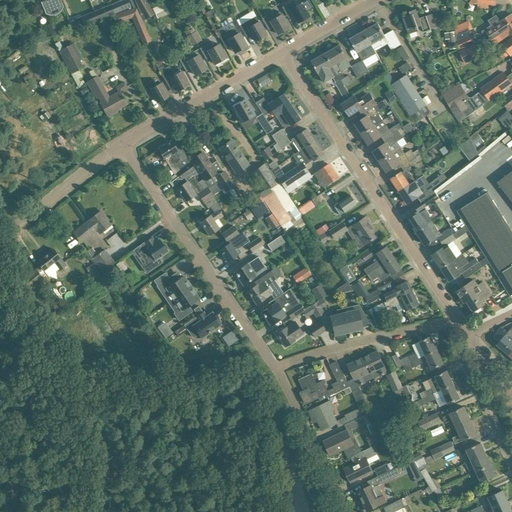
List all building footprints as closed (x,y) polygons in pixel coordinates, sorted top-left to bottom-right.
[(38,0),(39,1),(40,1),(44,10),(46,13),(63,6),(62,3),(60,0),(38,0)] [(121,0),(111,5),(115,13),(130,6),(127,0),(121,0)] [(134,0),(137,7),(143,21),(154,14),(145,0),(134,0)] [(294,7),(291,1),(282,7),(288,18),(289,18),(287,16),(292,13),(297,23),(309,16),(306,11),(311,8),(306,0),(305,0),(301,3),(301,2),(300,2),(300,3),(294,7)] [(152,8),(157,18),(169,12),(164,2),(152,8)] [(323,2),(317,6),(325,18),(330,15),(323,2)] [(111,5),(94,12),(81,17),(84,26),(115,13),(111,5)] [(201,15),(206,13),(202,6),(197,9),(201,15)] [(151,41),(143,21),(137,7),(112,15),(114,24),(132,18),(138,32),(143,44),(151,41)] [(403,18),(407,27),(409,34),(419,30),(418,27),(421,25),(423,29),(424,32),(437,27),(436,24),(432,14),(426,16),(419,18),(416,9),(409,12),(411,15),(403,18)] [(211,10),(206,12),(209,19),(214,16),(211,10)] [(262,18),(263,21),(268,30),(269,30),(268,28),(272,25),(277,34),(289,28),(280,12),(273,15),(271,13),(262,18)] [(486,31),(488,35),(495,45),(511,33),(511,14),(486,31)] [(239,25),(241,28),(246,37),(245,35),(250,32),(255,41),(266,35),(256,16),(239,25)] [(47,25),(51,35),(60,32),(55,22),(47,25)] [(475,43),(474,42),(466,22),(455,27),(457,42),(460,49),(475,43)] [(378,24),(364,32),(375,51),(388,43),(392,49),(401,44),(393,31),(385,36),(378,24)] [(221,27),(216,30),(226,48),(225,46),(230,43),(235,52),(246,46),(241,37),(236,27),(225,33),(221,27)] [(193,28),(189,31),(197,43),(202,40),(196,31),(195,32),(193,28)] [(197,43),(189,31),(188,29),(184,32),(187,36),(186,37),(191,46),(193,45),(193,46),(197,43)] [(375,51),(364,32),(350,40),(357,52),(358,52),(361,59),(366,56),(368,58),(376,53),(375,51)] [(448,39),(449,43),(450,49),(457,48),(455,32),(444,33),(445,40),(448,39)] [(485,37),(474,42),(475,43),(478,49),(489,43),(485,37)] [(511,37),(507,41),(502,45),(505,49),(494,57),(498,62),(509,54),(511,57),(511,55),(511,37)] [(71,44),(63,48),(59,41),(55,43),(59,50),(72,74),(79,70),(84,67),(80,60),(71,44)] [(199,48),(201,51),(206,60),(206,59),(205,57),(210,55),(215,64),(226,57),(218,44),(212,47),(209,43),(199,48)] [(459,52),(465,64),(480,56),(474,44),(459,52)] [(340,46),(326,53),(338,74),(341,72),(341,73),(342,73),(340,70),(350,65),(346,58),(345,54),(340,46)] [(398,49),(405,60),(410,57),(403,46),(398,49)] [(206,69),(196,50),(179,59),(186,71),(185,69),(190,66),(195,75),(206,69)] [(334,77),(347,101),(351,98),(346,89),(344,86),(341,80),(344,78),(341,73),(341,72),(338,74),(326,53),(319,57),(318,56),(314,59),(314,60),(312,61),(319,74),(319,73),(324,83),(334,77)] [(363,60),(357,63),(363,75),(369,72),(363,60)] [(170,66),(165,69),(163,65),(163,66),(160,62),(156,65),(168,87),(169,87),(168,85),(172,82),(177,91),(189,85),(181,71),(175,75),(170,66)] [(399,68),(403,75),(412,69),(408,62),(399,68)] [(363,75),(357,63),(351,66),(358,78),(363,75)] [(468,97),(463,100),(468,108),(464,111),(467,117),(484,105),(483,104),(489,100),(489,101),(500,93),(511,84),(511,69),(511,70),(511,73),(507,77),(504,73),(481,90),(482,90),(472,98),(468,97)] [(88,81),(94,92),(97,98),(99,97),(102,102),(100,103),(108,117),(114,113),(113,111),(126,104),(119,92),(127,88),(124,82),(115,87),(119,92),(109,98),(103,87),(92,70),(89,72),(93,78),(88,81)] [(262,77),(266,84),(271,81),(267,74),(262,77)] [(410,116),(412,114),(421,108),(422,108),(426,105),(422,99),(407,75),(390,86),(410,116)] [(341,80),(344,86),(352,81),(348,76),(344,78),(341,80)] [(142,87),(144,90),(148,98),(149,98),(148,96),(152,93),(158,102),(169,96),(161,83),(155,86),(152,81),(142,87)] [(454,84),(441,92),(459,122),(467,117),(464,111),(468,108),(463,100),(468,97),(460,83),(456,86),(454,84)] [(362,114),(365,112),(374,107),(378,104),(370,92),(358,100),(355,96),(351,98),(347,101),(342,104),(342,105),(341,106),(344,111),(346,110),(349,116),(359,109),(362,114)] [(276,117),(291,106),(283,94),(274,100),(272,97),(266,101),(263,97),(255,103),(260,111),(262,113),(263,115),(271,109),(276,117)] [(511,106),(511,94),(502,102),(508,110),(511,106)] [(427,96),(422,99),(426,105),(431,102),(427,96)] [(334,100),(333,98),(326,102),(331,109),(339,104),(337,100),(334,100)] [(232,106),(237,115),(238,116),(242,122),(249,118),(254,115),(251,109),(246,99),(232,106)] [(388,105),(385,99),(380,103),(383,108),(388,105)] [(422,108),(421,108),(427,116),(431,113),(426,105),(422,108)] [(299,119),(291,106),(276,117),(283,129),(289,125),(290,125),(299,119)] [(362,134),(374,126),(383,120),(374,107),(365,112),(367,116),(355,124),(362,134)] [(482,107),(472,114),(472,115),(475,118),(485,111),(482,107)] [(421,108),(412,114),(416,120),(419,119),(420,120),(427,116),(421,108)] [(51,117),(47,111),(42,114),(46,120),(51,117)] [(508,111),(499,119),(504,125),(508,130),(511,127),(511,126),(511,116),(511,117),(508,111)] [(263,115),(262,113),(255,118),(266,134),(273,129),(263,115)] [(381,136),(383,139),(398,130),(395,126),(389,130),(387,126),(378,132),(374,126),(362,134),(369,144),(381,136)] [(270,146),(276,142),(286,135),(282,129),(272,136),(273,138),(267,142),(270,146)] [(291,140),(299,152),(314,141),(306,129),(296,135),(296,136),(291,140)] [(373,152),(380,161),(401,147),(397,142),(403,138),(398,130),(383,139),(386,143),(373,152)] [(478,133),(469,139),(474,146),(475,148),(484,141),(483,140),(478,133)] [(286,135),(276,142),(277,143),(273,146),(277,152),(291,143),(286,135)] [(469,139),(459,146),(471,163),(480,156),(479,154),(477,151),(475,148),(474,146),(469,139)] [(220,148),(225,156),(237,172),(248,164),(231,140),(220,148)] [(167,157),(177,173),(182,179),(195,169),(189,162),(181,148),(177,150),(171,141),(164,145),(162,144),(159,146),(159,148),(158,149),(164,158),(167,157)] [(284,174),(278,166),(272,170),(284,188),(298,178),(308,171),(304,166),(307,164),(313,160),(322,154),(314,141),(299,152),(293,156),(299,164),(284,174)] [(511,142),(503,147),(511,164),(511,163),(511,142)] [(399,163),(401,167),(416,157),(420,154),(426,149),(422,143),(420,145),(418,147),(418,150),(413,153),(411,149),(405,153),(401,147),(380,161),(386,172),(395,166),(399,163)] [(486,144),(477,151),(479,154),(487,147),(486,144)] [(449,152),(444,146),(440,149),(444,155),(449,152)] [(273,155),(267,147),(260,152),(265,160),(273,155)] [(191,159),(197,167),(205,180),(216,173),(210,164),(211,164),(202,152),(191,159)] [(391,179),(400,191),(415,180),(409,171),(412,170),(410,167),(419,161),(423,158),(420,154),(416,157),(401,167),(404,171),(401,173),(401,172),(391,179)] [(490,167),(494,172),(505,163),(502,158),(490,167)] [(275,160),(268,164),(272,170),(278,166),(275,160)] [(216,161),(211,165),(218,174),(215,176),(225,192),(234,185),(224,170),(223,171),(216,161)] [(272,170),(268,164),(267,162),(251,172),(264,191),(268,187),(271,191),(260,199),(257,195),(246,202),(258,220),(271,211),(271,212),(272,212),(276,218),(286,212),(288,215),(291,213),(294,217),(297,214),(295,211),(297,209),(283,188),(284,188),(272,170)] [(328,164),(320,170),(314,174),(323,187),(337,177),(328,164)] [(308,171),(298,178),(302,184),(312,177),(308,171)] [(511,171),(498,182),(511,200),(511,171)] [(187,181),(186,182),(177,188),(186,201),(196,194),(191,188),(199,183),(202,180),(199,175),(195,178),(194,177),(187,182),(187,181)] [(440,175),(429,183),(435,190),(446,182),(440,175)] [(415,180),(400,191),(408,204),(418,197),(417,197),(423,193),(415,180)] [(435,191),(435,190),(429,183),(423,187),(429,195),(435,191)] [(206,187),(203,190),(198,193),(204,203),(214,197),(207,187),(206,187)] [(311,200),(316,206),(328,199),(323,192),(311,200)] [(421,202),(424,207),(434,201),(439,198),(435,192),(428,196),(429,197),(421,202)] [(511,230),(488,192),(457,211),(486,258),(489,263),(510,296),(511,294),(511,230)] [(349,195),(341,200),(333,206),(340,215),(356,204),(349,195)] [(416,213),(408,218),(417,231),(427,224),(432,221),(428,215),(429,214),(426,209),(420,213),(418,211),(416,213)] [(210,215),(209,216),(201,222),(209,235),(219,228),(213,221),(222,215),(219,210),(210,216),(210,215)] [(243,214),(247,220),(253,217),(249,210),(243,214)] [(74,232),(80,240),(81,242),(97,230),(100,233),(111,224),(101,211),(74,232)] [(274,217),(271,212),(265,217),(268,222),(274,217)] [(365,216),(351,226),(346,229),(342,222),(328,231),(326,232),(331,239),(333,238),(334,239),(347,230),(358,248),(378,235),(365,216)] [(427,224),(417,231),(425,245),(434,239),(436,238),(437,237),(441,234),(432,221),(427,224)] [(319,235),(328,229),(325,224),(316,230),(319,235)] [(222,234),(227,242),(239,234),(233,226),(222,234)] [(453,234),(441,242),(444,247),(448,244),(456,239),(467,232),(463,227),(453,234)] [(441,234),(437,237),(441,242),(453,234),(449,229),(441,234)] [(112,247),(123,241),(119,233),(107,238),(112,247)] [(327,237),(324,233),(318,237),(321,241),(327,237)] [(246,239),(243,234),(230,243),(220,250),(224,256),(222,257),(225,261),(227,260),(227,261),(241,252),(237,246),(239,244),(246,239)] [(267,244),(271,251),(285,242),(280,235),(267,244)] [(131,251),(141,265),(146,273),(162,262),(158,257),(168,251),(167,249),(167,247),(164,244),(163,243),(160,239),(155,243),(151,237),(140,245),(134,249),(131,251)] [(247,244),(252,252),(263,244),(258,237),(247,244)] [(440,249),(432,255),(437,262),(436,263),(439,267),(440,267),(441,268),(457,258),(448,244),(444,247),(443,248),(442,248),(440,249)] [(364,270),(367,274),(392,257),(385,247),(376,253),(380,259),(364,270)] [(91,248),(87,251),(101,270),(113,262),(105,250),(97,255),(91,248)] [(37,262),(44,270),(54,262),(60,269),(66,265),(60,257),(53,249),(37,262)] [(369,250),(361,256),(364,261),(373,256),(369,250)] [(234,272),(243,284),(255,276),(261,272),(256,266),(262,262),(258,256),(247,264),(247,263),(234,272)] [(392,257),(367,274),(371,281),(378,277),(380,281),(390,274),(391,274),(399,268),(392,257)] [(457,258),(441,268),(450,281),(462,273),(465,279),(489,263),(486,258),(479,263),(476,258),(463,267),(457,258)] [(121,261),(116,264),(122,271),(126,268),(121,261)] [(261,277),(253,282),(248,286),(250,289),(247,291),(256,304),(265,297),(271,293),(266,286),(276,279),(281,275),(276,267),(264,275),(263,275),(261,277)] [(296,274),(301,281),(311,275),(306,267),(296,274)] [(22,279),(29,287),(29,288),(42,277),(35,269),(22,279)] [(99,272),(91,277),(94,282),(102,277),(99,272)] [(165,272),(153,280),(157,286),(169,278),(165,272)] [(170,293),(174,299),(191,287),(190,286),(190,284),(188,281),(186,280),(183,276),(173,283),(169,278),(157,286),(165,297),(170,293)] [(475,279),(465,286),(456,291),(464,303),(467,301),(473,312),(484,304),(481,299),(484,297),(486,299),(491,295),(482,282),(478,285),(475,279)] [(369,294),(363,286),(359,280),(351,285),(355,292),(360,299),(369,294)] [(383,296),(386,301),(411,289),(407,281),(393,287),(395,290),(383,296)] [(311,290),(318,301),(323,298),(327,296),(320,284),(311,290)] [(191,287),(174,299),(181,309),(174,313),(179,320),(192,311),(188,306),(199,299),(195,295),(196,293),(193,289),(192,289),(191,287)] [(270,306),(262,312),(267,320),(266,320),(267,322),(268,322),(271,325),(279,319),(285,315),(285,314),(287,313),(286,311),(299,303),(289,289),(268,303),(270,306)] [(378,289),(364,297),(368,304),(382,296),(378,289)] [(411,289),(386,301),(389,308),(395,305),(398,311),(404,309),(405,311),(418,304),(411,289)] [(317,302),(309,307),(313,313),(316,318),(324,313),(320,308),(317,302)] [(365,311),(368,316),(372,325),(379,321),(375,312),(374,311),(385,306),(383,302),(372,308),(365,311)] [(290,318),(302,311),(304,310),(299,303),(286,311),(287,313),(290,318)] [(358,304),(342,308),(348,331),(362,328),(362,327),(361,327),(359,316),(365,315),(364,314),(358,304)] [(194,309),(198,315),(202,312),(203,312),(199,306),(194,309)] [(348,332),(348,331),(342,308),(336,310),(337,315),(327,317),(329,326),(332,326),(334,335),(347,331),(347,332),(348,332)] [(174,331),(178,336),(188,329),(193,337),(197,335),(200,340),(207,335),(206,334),(220,324),(219,322),(221,321),(217,316),(216,317),(213,312),(206,317),(202,312),(198,315),(184,325),(174,331)] [(285,327),(284,328),(276,333),(285,346),(294,340),(294,339),(303,333),(294,321),(286,327),(285,327)] [(309,328),(309,329),(315,337),(325,330),(319,321),(309,328)] [(172,332),(165,322),(158,327),(165,337),(172,332)] [(501,327),(493,336),(499,342),(497,344),(509,355),(511,351),(511,327),(511,328),(511,327),(507,332),(501,327)] [(423,351),(425,355),(437,350),(431,336),(418,342),(423,351)] [(437,350),(425,355),(432,369),(444,363),(437,350)] [(378,352),(363,358),(373,379),(387,373),(383,366),(384,365),(378,352)] [(411,362),(419,358),(416,353),(399,361),(396,355),(389,358),(395,369),(411,362)] [(373,379),(363,358),(348,365),(355,379),(358,386),(373,379)] [(421,364),(419,358),(411,362),(414,367),(421,364)] [(330,365),(338,381),(332,384),(334,388),(328,391),(323,381),(316,384),(311,374),(299,380),(304,391),(300,393),(305,404),(313,400),(314,401),(319,398),(320,401),(344,389),(349,387),(337,361),(330,365)] [(434,393),(442,390),(454,384),(447,371),(438,375),(428,380),(432,387),(424,391),(427,397),(410,404),(413,409),(420,406),(437,399),(434,393)] [(394,390),(402,387),(395,372),(388,375),(394,390)] [(460,398),(454,384),(442,390),(448,403),(460,398)] [(407,385),(402,387),(406,396),(411,394),(407,385)] [(360,388),(352,392),(359,406),(366,402),(360,388)] [(330,401),(318,407),(309,411),(313,419),(317,418),(322,430),(336,423),(337,423),(336,421),(331,411),(334,409),(330,401)] [(453,419),(456,427),(470,420),(464,407),(450,413),(443,417),(445,423),(453,419)] [(346,416),(349,422),(363,415),(360,409),(346,415),(346,416)] [(437,413),(418,422),(422,431),(441,422),(437,413)] [(366,423),(372,435),(375,442),(389,435),(395,432),(396,432),(394,426),(386,430),(385,429),(375,433),(367,415),(363,416),(366,423)] [(346,416),(336,421),(337,423),(336,423),(338,427),(349,422),(346,416)] [(363,425),(366,423),(363,416),(345,425),(348,432),(363,425)] [(397,419),(399,423),(401,428),(409,424),(405,416),(397,419)] [(470,420),(456,427),(460,434),(452,438),(455,444),(462,440),(467,438),(476,434),(470,420)] [(344,449),(349,458),(361,452),(356,442),(351,445),(345,431),(324,441),(330,455),(344,449)] [(421,460),(416,462),(418,466),(418,467),(434,460),(434,459),(455,449),(451,441),(430,451),(432,455),(421,460)] [(466,450),(471,461),(486,454),(481,443),(466,450)] [(371,448),(361,452),(349,458),(351,458),(354,464),(343,469),(350,482),(371,472),(366,463),(379,457),(374,446),(371,448)] [(419,454),(413,456),(416,462),(421,460),(419,454)] [(474,467),(476,471),(491,465),(486,454),(471,461),(465,463),(468,469),(474,467)] [(414,460),(408,462),(413,473),(419,469),(414,460)] [(374,469),(378,476),(394,469),(391,462),(387,464),(387,463),(374,469)] [(491,465),(476,471),(481,482),(496,476),(491,465)] [(391,471),(378,477),(381,483),(400,474),(397,468),(391,471)] [(426,482),(432,479),(426,468),(421,471),(426,482)] [(435,491),(440,488),(441,487),(435,477),(432,479),(426,482),(432,492),(435,491)] [(364,488),(355,492),(358,498),(360,497),(362,499),(367,511),(376,506),(380,505),(387,501),(384,495),(383,495),(381,490),(380,491),(377,485),(372,487),(371,485),(364,488)] [(440,488),(435,491),(441,502),(446,499),(440,488)] [(488,497),(493,508),(508,501),(502,490),(488,497)] [(405,511),(404,508),(405,507),(401,499),(384,508),(386,511),(405,511)] [(511,511),(511,510),(508,501),(493,508),(494,511),(511,511)]
